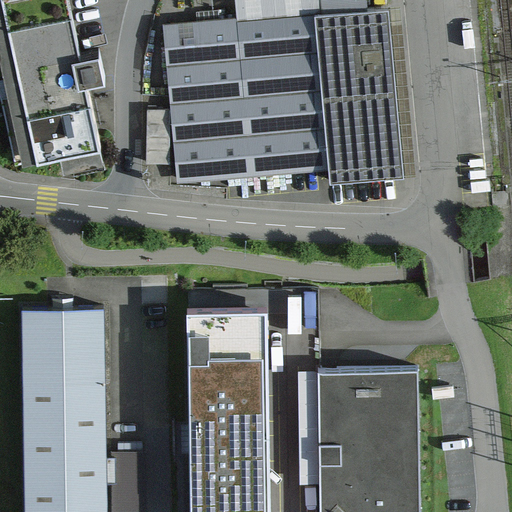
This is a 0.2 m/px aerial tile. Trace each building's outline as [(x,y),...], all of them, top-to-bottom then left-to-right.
[(0,0),(0,40),(25,153),(62,145),(66,163),(103,155),(99,137),(84,73),(96,70),(107,68),(99,32),(79,37),(70,0),(0,0)] [(165,22),(176,177),(329,167),(330,179),(397,175),(385,5),(363,6),(362,0),(236,0),(238,17),(185,21),(165,22)] [(272,511),(266,300),(189,300),(192,440),(193,511),(272,511)] [(24,314),(27,511),(109,511),(109,488),(116,488),(116,511),(145,511),(145,497),(142,497),(142,459),(117,459),(117,465),(108,465),(106,313),(62,314),(24,314)] [(419,511),(416,362),(320,363),(321,511),(419,511)]
